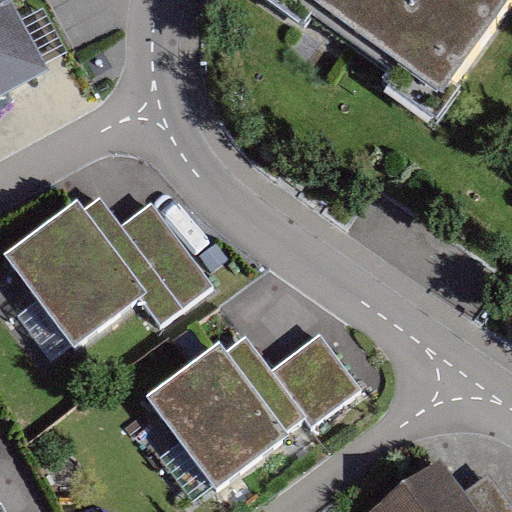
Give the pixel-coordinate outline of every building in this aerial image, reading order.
[(12,0),(0,0),(0,109),(54,82),(12,0)] [(511,0),(252,0),(303,36),(312,23),(391,79),(381,93),(439,134),(462,101),(454,96),(511,14),(511,0)] [(80,212),(5,268),(77,360),(145,310),(163,331),(215,293),(155,211),(126,232),(103,203),(84,217),(80,212)] [(217,249),(202,260),(213,275),(228,264),(217,249)] [(323,342),(273,379),(307,424),(315,434),(364,397),(323,342)] [(220,355),(146,411),(217,506),(293,450),(286,440),(307,424),(273,379),(248,346),(226,362),(220,355)] [(470,511),(445,474),(388,511),(470,511)]
